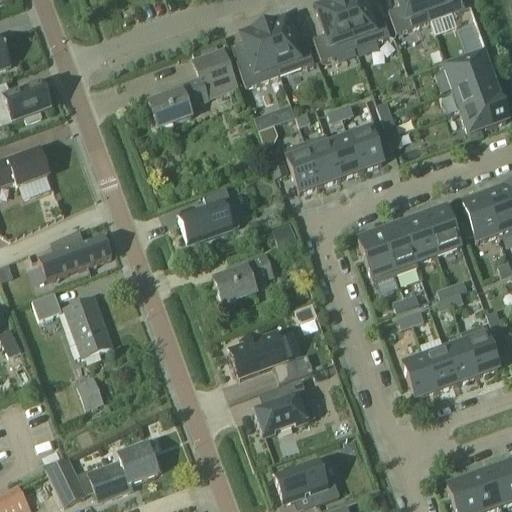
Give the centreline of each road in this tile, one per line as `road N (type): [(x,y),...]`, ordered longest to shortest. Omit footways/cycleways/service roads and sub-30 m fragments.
road 1 (residential): [(511,155),(314,226),(399,458)]
road 2 (residential): [(228,511),(117,206)]
road 3 (residential): [(65,64),(251,0)]
road 4 (residential): [(117,206),(65,64)]
road 5 (residential): [(0,260),(117,206)]
